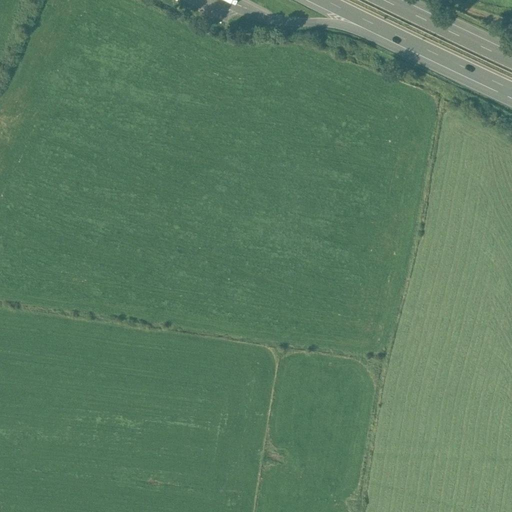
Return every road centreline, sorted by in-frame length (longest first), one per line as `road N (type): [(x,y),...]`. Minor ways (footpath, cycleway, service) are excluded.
road 1 (motorway): [(274,18),(349,23),(501,83)]
road 2 (motorway): [(332,0),(501,83)]
road 3 (motorway): [(511,57),(390,0)]
